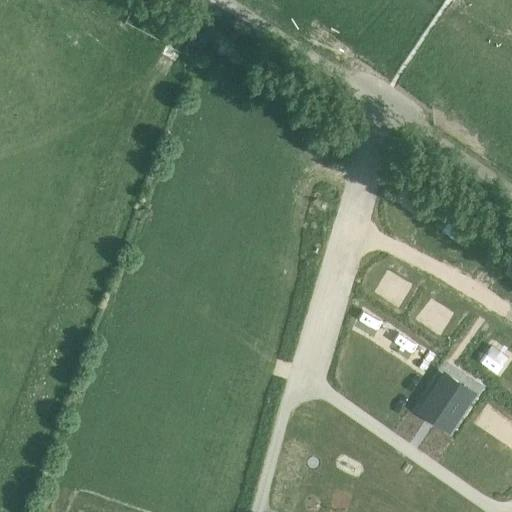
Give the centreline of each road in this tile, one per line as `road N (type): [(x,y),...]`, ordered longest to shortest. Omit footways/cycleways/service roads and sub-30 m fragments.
road 1 (track): [(378,104),(257,511)]
road 2 (unclassified): [(511,195),(217,0)]
